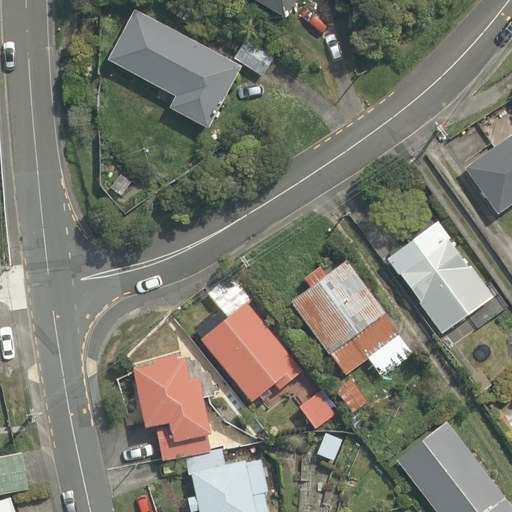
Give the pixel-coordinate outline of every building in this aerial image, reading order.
[(243,0),(275,18),(285,0),(243,0)] [(126,7),(99,58),(163,91),(154,107),(199,130),(233,63),(126,7)] [(273,55),(247,41),(235,64),(261,78),(273,55)] [(511,200),(511,132),(459,165),(490,215),(511,200)] [(487,293),(427,219),(376,260),(436,335),(487,293)] [(285,300),(341,375),(363,359),(377,377),(409,354),(339,259),(285,300)] [(190,345),(241,404),(264,385),(271,393),(297,370),(239,303),(190,345)] [(177,380),(175,358),(125,362),(131,427),(153,426),(154,439),(202,435),(197,378),(177,380)] [(331,412),(307,384),(286,402),(310,430),(331,412)] [(511,511),(511,506),(435,416),(382,462),(424,511),(511,511)] [(271,511),(264,455),(222,461),(221,450),(180,455),(188,511),(271,511)] [(0,454),(0,496),(31,494),(28,453),(0,454)] [(0,511),(30,511),(26,500),(0,509),(0,511)]
